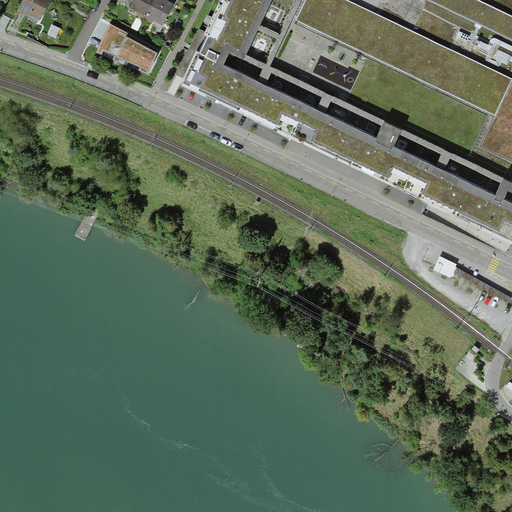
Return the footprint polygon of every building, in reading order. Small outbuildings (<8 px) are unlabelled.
[(40,22),(51,0),(25,0),(20,12),(40,22)] [(163,26),(173,4),(164,0),(130,0),(134,2),(130,10),(163,26)] [(415,185),(511,231),(511,0),(220,0),(185,73),(415,185)] [(60,29),(52,26),(48,36),(56,39),(60,29)] [(132,65),(143,44),(129,37),(116,31),(105,52),(132,65)] [(457,262),(440,254),(433,268),(450,276),(457,262)]
